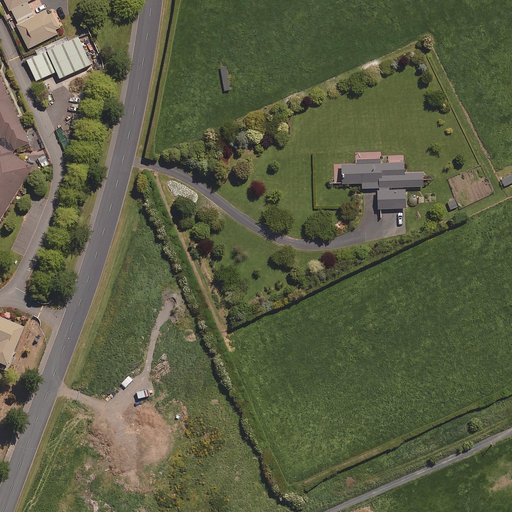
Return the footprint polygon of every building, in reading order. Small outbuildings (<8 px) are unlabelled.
[(30,4),(37,0),(5,0),(11,11),(13,10),(20,25),(18,26),(30,50),(60,35),(57,30),(60,29),(53,13),(49,15),(47,11),(37,16),(30,4)] [(59,73),(62,80),(92,67),(80,39),(29,61),(38,82),(59,73)] [(0,139),(0,140),(0,221),(34,166),(13,154),(16,150),(31,143),(0,74),(0,62),(0,139)] [(422,172),(404,172),(403,155),(389,156),(389,162),(381,162),(381,152),(356,153),(356,163),(334,164),(334,182),(361,182),(361,187),(377,186),(377,207),(405,207),(404,186),(423,185),(422,172)] [(457,206),(454,198),(447,200),(450,209),(457,206)] [(23,326),(0,316),(0,362),(7,365),(23,326)] [(91,415),(79,413),(76,429),(88,432),(91,415)]
